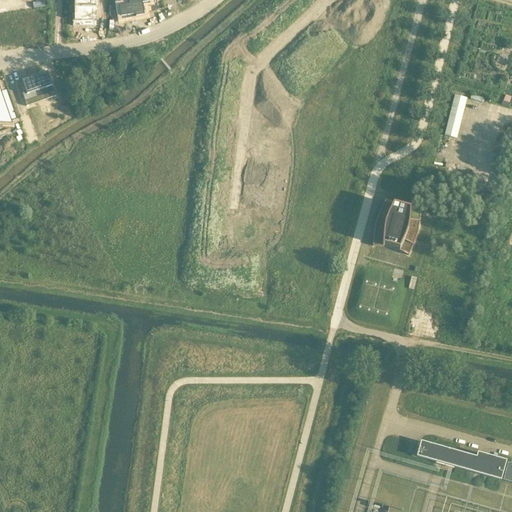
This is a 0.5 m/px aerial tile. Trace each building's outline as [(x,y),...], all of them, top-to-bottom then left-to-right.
[(72,15),(72,27),(75,27),(75,26),(94,26),(94,22),(96,22),(96,11),(96,0),(101,0),(100,0),(74,0),(75,11),(75,15),(72,15)] [(121,7),(119,7),(122,20),(136,18),(144,16),(144,14),(142,4),(156,2),(155,0),(128,0),(129,6),(121,7)] [(26,1),(13,3),(14,11),(27,9),(26,1)] [(5,26),(3,27),(5,38),(11,37),(12,41),(32,37),(31,32),(38,30),(35,13),(15,16),(17,24),(5,26)] [(20,82),(18,83),(26,107),(40,102),(37,92),(51,87),(54,97),(56,97),(48,73),(28,79),(22,81),(23,84),(21,85),(20,82)] [(0,124),(13,125),(11,122),(17,120),(10,100),(5,102),(4,102),(1,92),(0,90),(0,89),(0,90),(0,88),(0,124)] [(466,98),(455,95),(444,136),(456,139),(466,98)] [(373,239),(373,246),(384,247),(398,251),(408,256),(412,250),(415,243),(417,237),(419,230),(420,223),(420,216),(420,210),(409,209),(409,210),(395,206),(396,205),(385,200),(382,206),(379,212),(377,219),(375,226),(373,232),(373,239)] [(508,464),(505,463),(505,462),(486,457),(479,455),(478,459),(421,443),(418,457),(438,462),(450,466),(500,480),(500,479),(503,480),(503,481),(511,483),(511,464),(508,463),(508,464)]
